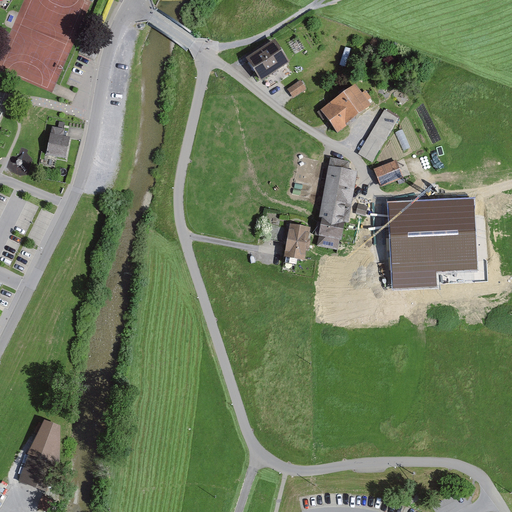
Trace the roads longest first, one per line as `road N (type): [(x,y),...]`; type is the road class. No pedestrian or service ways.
road 1 (unclassified): [(504,511),(476,473),(447,463),(294,472),(257,454),(179,213),(204,52)]
road 2 (residential): [(0,345),(70,206),(107,56),(131,3)]
road 3 (track): [(511,186),(383,197),(346,149)]
road 4 (unclassified): [(346,149),(204,52)]
road 5 (track): [(204,52),(260,37),(320,0)]
